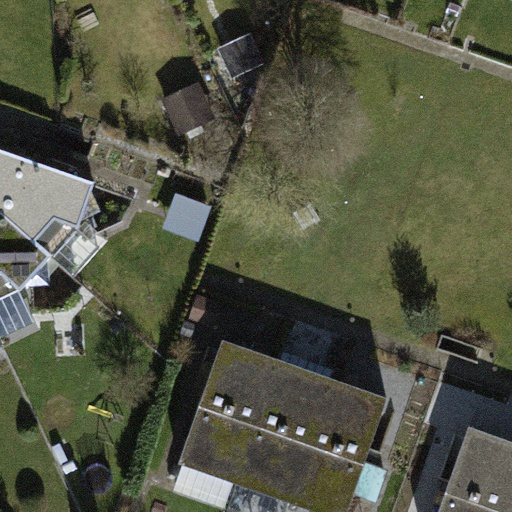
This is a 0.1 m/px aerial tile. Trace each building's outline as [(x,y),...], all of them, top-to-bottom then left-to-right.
[(254,34),(222,48),(235,77),(267,63),(254,34)] [(202,84),(166,100),(182,134),(218,117),(202,84)] [(0,276),(4,275),(20,292),(80,228),(99,184),(0,149),(0,276)] [(224,347),(181,469),(303,511),(356,511),(393,406),(295,372),(224,347)] [(511,511),(511,442),(471,429),(442,511),(511,511)]
